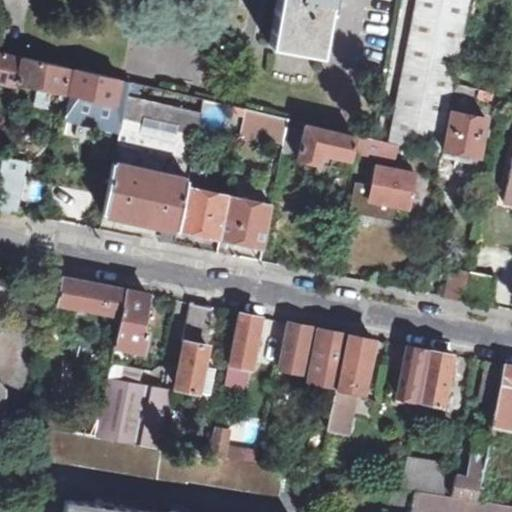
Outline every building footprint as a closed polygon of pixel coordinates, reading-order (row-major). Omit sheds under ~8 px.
[(276,0),(268,45),(320,55),(330,0),(276,0)] [(416,0),(389,140),(440,150),(467,0),(416,0)] [(3,51),(0,50),(0,81),(17,85),(18,81),(23,56),(3,51)] [(23,56),(18,81),(46,88),(61,91),(59,99),(68,100),(69,96),(70,89),(74,68),(72,68),(69,66),(23,56)] [(68,100),(64,119),(120,132),(123,119),(124,115),(126,105),(131,81),(74,68),(70,89),(69,96),(68,100)] [(18,81),(17,85),(14,101),(42,107),(46,88),(18,81)] [(120,132),(103,212),(163,225),(177,228),(187,186),(201,112),(178,107),(139,98),(141,92),(138,90),(139,83),(131,81),(126,105),(124,115),(123,119),(120,132)] [(477,88),(455,83),(451,102),(473,107),(477,88)] [(178,107),(201,112),(204,98),(181,93),(178,107)] [(241,131),(246,108),(233,105),(227,128),(241,131)] [(241,134),(256,137),(257,135),(284,141),(289,118),(246,108),(241,131),(241,134)] [(442,149),(480,156),(488,117),(449,110),(442,149)] [(305,121),(289,118),(284,141),(282,154),(298,158),(305,121)] [(370,149),(373,137),(305,121),(298,158),(320,163),(324,151),(350,158),(353,145),(370,149)] [(350,158),(324,151),(320,163),(347,168),(350,158)] [(511,159),(503,200),(511,201),(511,159)] [(368,199),(408,207),(415,173),(375,165),(372,184),(355,181),(349,210),(366,213),(368,199)] [(0,171),(0,208),(15,212),(23,170),(1,167),(0,171)] [(221,237),(229,195),(227,194),(230,179),(219,177),(215,191),(187,186),(177,228),(221,237)] [(264,247),(273,204),(229,195),(221,237),(264,247)] [(174,243),(177,228),(163,225),(160,240),(174,243)] [(463,299),(464,297),(469,271),(453,268),(448,296),(463,299)] [(112,286),(62,277),(57,301),(55,310),(66,312),(66,310),(73,311),(74,304),(108,311),(121,313),(126,289),(112,286)] [(121,313),(115,346),(142,351),(143,350),(147,327),(142,327),(148,293),(142,292),(131,290),(126,289),(121,313)] [(185,342),(207,345),(208,341),(212,306),(207,305),(195,303),(190,302),(182,341),(185,342)] [(231,345),(228,361),(251,366),(260,316),(238,311),(231,345)] [(279,367),(288,369),(294,347),(300,349),(294,371),(301,372),(311,326),(288,322),(281,356),(279,367)] [(274,325),(269,347),(280,349),(284,328),(274,325)] [(335,388),(339,368),(347,333),(330,330),(316,327),(311,326),(301,372),(299,381),(335,388)] [(327,429),(348,432),(357,390),(363,392),(367,372),(373,338),(347,333),(339,368),(335,388),(327,429)] [(207,345),(185,342),(176,386),(197,391),(203,365),(207,345)] [(419,399),(429,349),(423,348),(412,346),(409,345),(407,345),(400,379),(397,395),(419,399)] [(446,388),(453,354),(429,349),(419,399),(444,403),(446,388)] [(497,397),(503,363),(494,361),(488,360),(481,393),(497,397)] [(228,361),(227,369),(249,374),(251,366),(228,361)] [(511,364),(503,363),(497,397),(497,398),(496,404),(492,423),(511,426),(511,364)] [(99,426),(97,434),(159,444),(169,389),(141,385),(143,372),(111,365),(99,426)] [(203,365),(197,391),(211,394),(215,367),(203,365)] [(497,398),(497,397),(481,393),(480,399),(496,404),(497,398)] [(73,432),(97,436),(97,434),(99,426),(88,423),(88,422),(74,420),(74,418),(47,414),(45,425),(73,429),(73,432)] [(226,446),(229,428),(215,425),(209,456),(224,458),(226,446)] [(109,469),(189,483),(189,480),(279,496),(284,468),(259,464),(252,463),(224,458),(209,456),(160,447),(114,439),(97,436),(73,432),(37,426),(37,427),(34,456),(109,469)] [(489,434),(478,431),(469,476),(455,474),(455,479),(452,493),(477,498),(489,434)] [(252,463),(254,452),(226,446),(224,458),(252,463)] [(442,495),(451,497),(452,493),(455,479),(445,478),(448,466),(407,459),(402,485),(442,491),(442,495)] [(511,511),(511,506),(476,501),(451,497),(442,495),(416,490),(412,511),(511,511)] [(161,511),(101,504),(66,499),(64,511),(161,511)]
